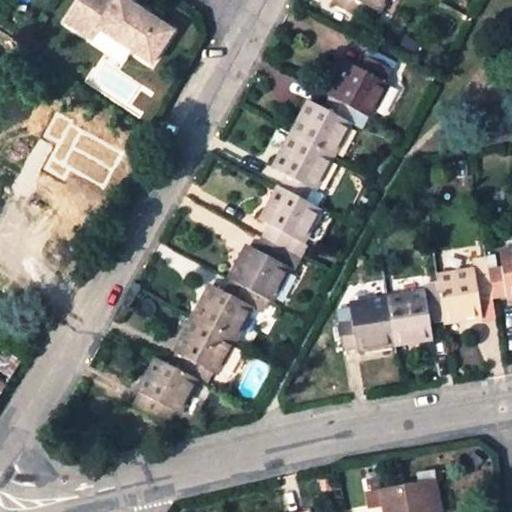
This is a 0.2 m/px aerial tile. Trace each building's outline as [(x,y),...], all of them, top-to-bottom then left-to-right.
[(170,31),(124,0),(113,0),(104,14),(83,0),(76,0),(63,21),(90,39),(97,30),(148,63),(170,31)] [(83,0),(104,14),(113,0),(83,0)] [(361,19),(368,5),(359,0),(335,0),(333,3),(361,19)] [(359,0),(368,5),(380,11),(386,0),(359,0)] [(368,55),(361,67),(387,82),(394,70),(368,55)] [(349,60),(330,94),(358,110),(368,116),(387,82),(361,67),(349,60)] [(330,94),(323,107),(350,124),(358,110),(330,94)] [(286,176),(314,192),(350,124),(323,107),(311,101),(274,169),(286,176)] [(286,176),(279,188),(307,204),(314,192),(286,176)] [(307,204),(279,188),(260,222),(267,225),(294,240),(300,243),(318,210),(307,204)] [(267,225),(254,250),(281,265),(294,240),(267,225)] [(247,246),(230,278),(258,294),(269,300),(286,268),(281,265),(254,250),(247,246)] [(511,295),(511,250),(502,252),(505,266),(510,296),(511,295)] [(480,301),(510,296),(505,266),(475,271),(480,301)] [(483,314),(480,301),(475,271),(440,277),(442,290),(447,320),(483,314)] [(230,278),(223,290),(251,306),(258,294),(230,278)] [(251,306),(223,290),(212,284),(175,350),(203,367),(215,373),(251,306)] [(433,323),(447,320),(442,290),(427,293),(433,323)] [(353,318),(357,349),(435,336),(433,323),(427,293),(351,305),(353,318)] [(341,351),(357,349),(353,318),(337,321),(341,351)] [(0,399),(27,357),(13,347),(0,366),(0,399)] [(197,377),(203,367),(175,350),(169,361),(197,377)] [(159,356),(140,389),(165,403),(179,411),(197,377),(169,361),(159,356)] [(165,403),(140,389),(132,402),(158,416),(165,403)] [(436,478),(422,481),(427,508),(434,507),(441,506),(436,478)] [(434,511),(434,507),(427,508),(422,481),(384,487),(388,511),(434,511)]
